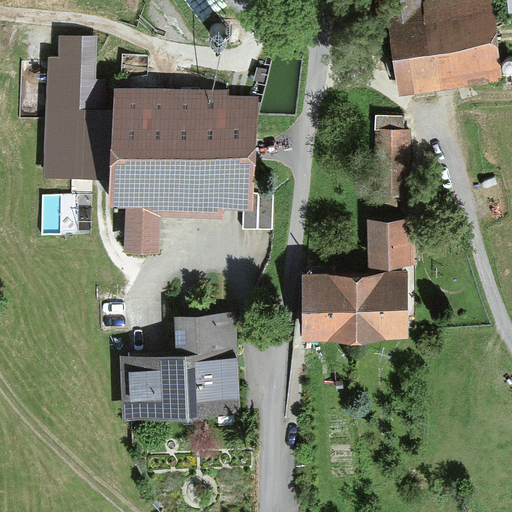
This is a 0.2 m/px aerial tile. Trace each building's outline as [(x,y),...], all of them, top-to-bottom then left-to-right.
[(384,0),(394,78),(497,66),(489,0),(384,0)] [(95,36),(48,35),(44,169),(91,170),(95,36)] [(248,88),(113,84),(109,191),(127,192),(126,240),(152,241),(154,192),(244,195),(248,88)] [(404,125),(374,124),(372,185),(402,186),(404,125)] [(45,190),(43,227),(66,228),(67,190),(45,190)] [(408,210),(364,211),(365,253),(409,251),(408,210)] [(403,259),(301,261),(302,328),(404,327),(403,259)] [(176,342),(114,346),(118,415),(238,408),(232,304),(174,308),(176,342)]
